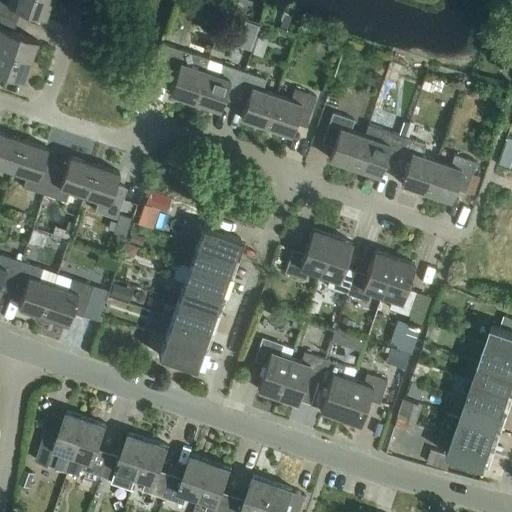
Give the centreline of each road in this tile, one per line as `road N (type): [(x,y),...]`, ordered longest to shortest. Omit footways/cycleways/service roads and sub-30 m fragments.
road 1 (residential): [(290,177),(280,165),(166,126),(119,137),(42,111)]
road 2 (unclassified): [(452,492),(208,411)]
road 3 (residential): [(208,411),(290,177)]
road 4 (unclassified): [(208,411),(14,346)]
road 5 (residential): [(459,237),(290,177)]
